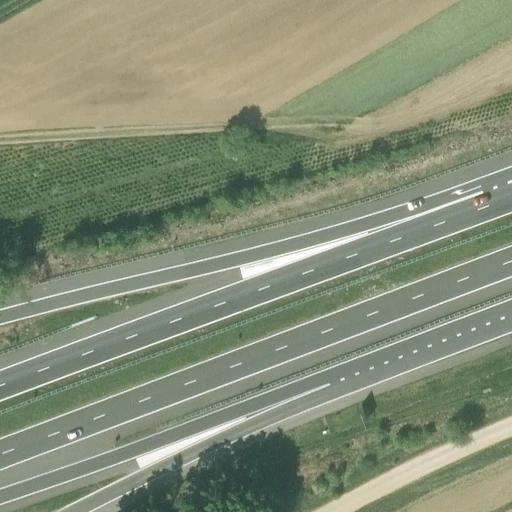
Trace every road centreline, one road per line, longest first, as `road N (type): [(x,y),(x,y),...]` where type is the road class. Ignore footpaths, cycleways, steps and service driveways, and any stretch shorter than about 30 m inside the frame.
road 1 (motorway): [(0,455),(511,262)]
road 2 (motorway): [(432,227),(0,385)]
road 3 (motorway): [(432,227),(238,259),(0,315)]
road 4 (motorway): [(0,496),(323,380)]
road 5 (motorway): [(71,511),(323,380)]
road 6 (track): [(0,141),(270,123)]
road 7 (motorway): [(323,380),(511,309)]
road 8 (track): [(511,425),(333,511)]
